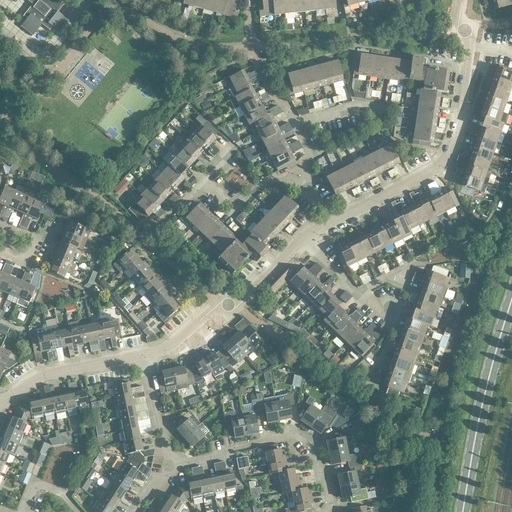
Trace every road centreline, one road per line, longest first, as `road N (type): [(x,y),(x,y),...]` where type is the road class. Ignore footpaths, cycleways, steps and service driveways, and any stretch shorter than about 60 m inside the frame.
road 1 (residential): [(331,222),(438,168),(460,121),(471,42)]
road 2 (residential): [(326,511),(316,444),(297,435),(163,474)]
road 3 (tertiary): [(462,511),(511,298)]
road 4 (residential): [(142,354),(169,346),(218,304),(248,295),(303,238)]
road 5 (unknown): [(320,206),(422,155),(444,82)]
road 6 (residential): [(0,402),(41,375),(142,354)]
road 7 (residential): [(163,474),(142,354)]
